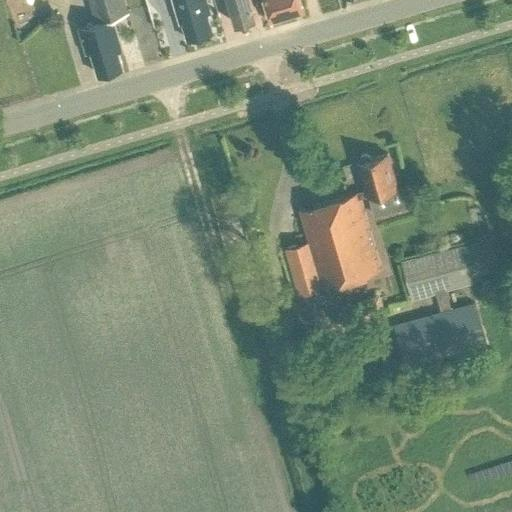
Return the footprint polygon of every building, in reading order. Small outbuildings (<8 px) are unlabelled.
[(128,11),(124,0),(91,0),(97,20),(79,25),(87,50),(91,49),(98,71),(122,64),(115,42),(120,40),(113,16),(128,11)] [(176,0),(188,37),(213,30),(207,12),(210,11),(207,0),(176,0)] [(229,0),(236,21),(256,15),(250,0),(229,0)] [(265,0),(271,19),(304,10),(301,0),(265,0)] [(397,185),(387,152),(358,160),(366,188),(300,207),(309,239),(286,246),(300,292),(381,268),(362,202),(365,201),(363,195),(397,185)] [(405,271),(412,297),(436,290),(441,309),(394,322),(406,365),(486,343),(475,300),(452,307),(446,288),(503,272),(493,235),(402,260),(405,271)]
